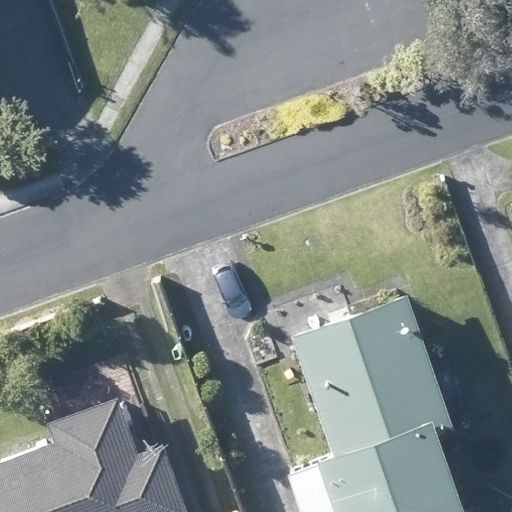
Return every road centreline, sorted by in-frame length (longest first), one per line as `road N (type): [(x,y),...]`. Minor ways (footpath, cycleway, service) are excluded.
road 1 (residential): [(511,112),(175,216)]
road 2 (residential): [(93,233),(236,39),(289,0)]
